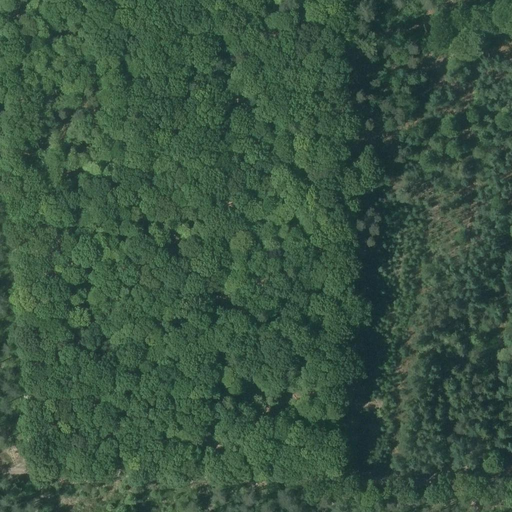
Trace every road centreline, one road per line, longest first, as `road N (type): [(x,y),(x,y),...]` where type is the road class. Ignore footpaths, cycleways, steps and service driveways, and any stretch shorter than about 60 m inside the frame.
road 1 (track): [(365,477),(347,0)]
road 2 (track): [(4,140),(39,471)]
road 3 (track): [(39,471),(365,477)]
road 4 (track): [(365,477),(511,480)]
